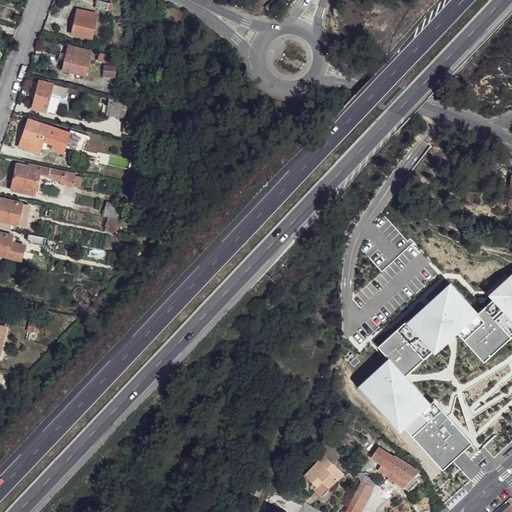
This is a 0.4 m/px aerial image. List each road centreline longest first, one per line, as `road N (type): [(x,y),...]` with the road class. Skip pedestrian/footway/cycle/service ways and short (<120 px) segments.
road 1 (motorway): [(18,511),(503,0)]
road 2 (motorway): [(463,0),(0,489)]
road 3 (unknown): [(333,369),(422,468),(444,511)]
road 4 (tertiary): [(366,83),(511,146)]
